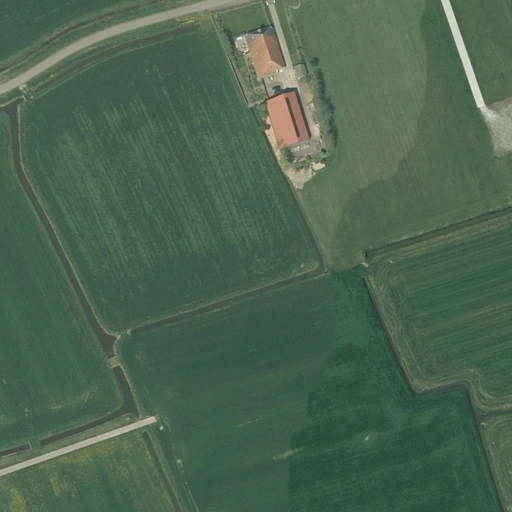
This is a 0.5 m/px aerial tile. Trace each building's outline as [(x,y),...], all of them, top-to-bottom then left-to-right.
[(258,80),(277,74),(277,73),(284,70),(272,29),(245,38),(258,80)] [(303,66),(293,68),(296,79),(306,76),(303,66)] [(258,102),(265,100),(263,93),(255,95),(258,102)] [(294,95),(265,104),(280,152),(308,143),(294,95)] [(351,264),(355,263),(354,262),(363,260),(361,253),(349,256),(351,264)]
